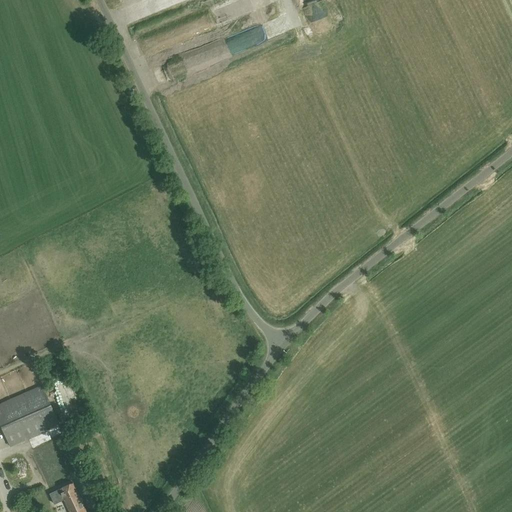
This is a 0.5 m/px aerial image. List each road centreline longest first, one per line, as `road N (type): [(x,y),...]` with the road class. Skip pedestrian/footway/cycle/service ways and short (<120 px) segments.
road 1 (unclassified): [(282,346),(234,290),(99,0)]
road 2 (unclassified): [(282,346),(331,295),(511,152)]
road 3 (unclassified): [(158,511),(282,346)]
